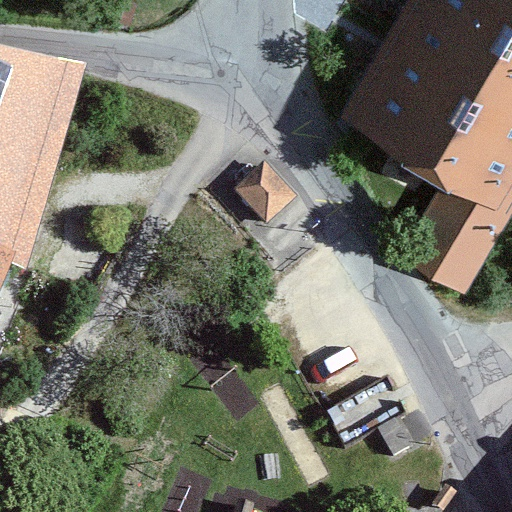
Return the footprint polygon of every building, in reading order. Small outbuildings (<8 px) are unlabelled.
[(511,0),(397,0),(388,15),(511,84),(511,0)] [(330,113),(435,184),(389,257),(452,294),(511,182),(511,84),(388,15),(330,113)] [(15,268),(78,74),(0,65),(0,289),(9,266),(15,268)] [(296,199),(258,162),(224,195),(262,233),(296,199)] [(511,511),(511,501),(502,511),(511,511)]
